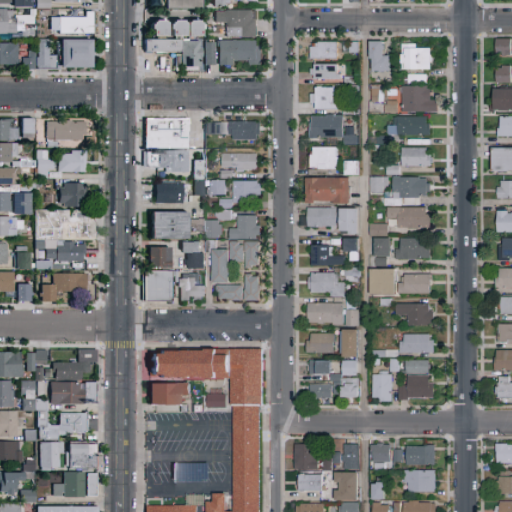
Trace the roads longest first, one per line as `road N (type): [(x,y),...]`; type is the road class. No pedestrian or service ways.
road 1 (residential): [(464,511),(466,0)]
road 2 (residential): [(285,0),(282,323)]
road 3 (residential): [(0,93),(285,95)]
road 4 (residential): [(0,323),(282,323)]
road 5 (residential): [(274,423),(511,423)]
road 6 (residential): [(285,20),(511,20)]
road 7 (secondary): [(123,270),(123,144)]
road 8 (secondary): [(123,502),(123,376)]
